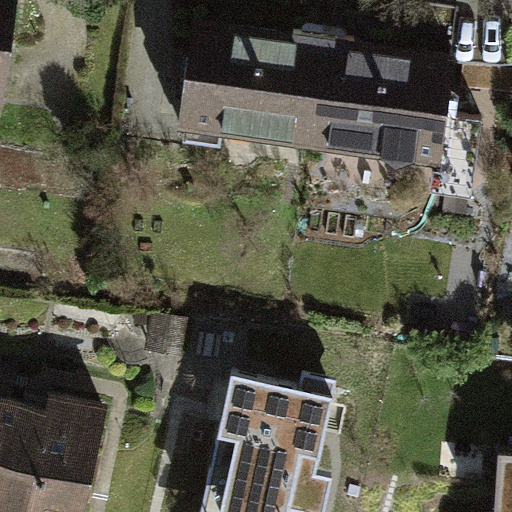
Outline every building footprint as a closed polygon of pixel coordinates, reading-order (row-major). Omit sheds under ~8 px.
[(0,0),(0,81),(10,0),(0,0)] [(293,30),(197,17),(184,116),(310,134),(325,28),(294,23),(293,30)] [(352,31),(325,28),(310,134),(438,151),(436,169),(472,174),(481,113),(444,108),(451,53),(351,39),(352,31)] [(185,316),(154,312),(150,335),(182,339),(185,316)] [(334,391),(233,368),(201,511),(286,511),(289,503),(324,510),(333,473),(317,469),(334,391)] [(46,406),(0,396),(0,511),(76,511),(100,402),(49,392),(46,406)] [(511,511),(511,450),(502,450),(498,511),(511,511)]
